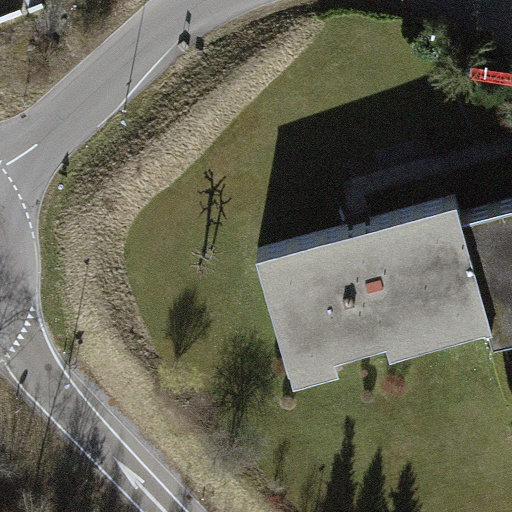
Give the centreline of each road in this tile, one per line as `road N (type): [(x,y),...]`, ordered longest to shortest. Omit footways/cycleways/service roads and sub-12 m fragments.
road 1 (residential): [(0,183),(201,0)]
road 2 (trunk): [(167,511),(33,364),(6,302)]
